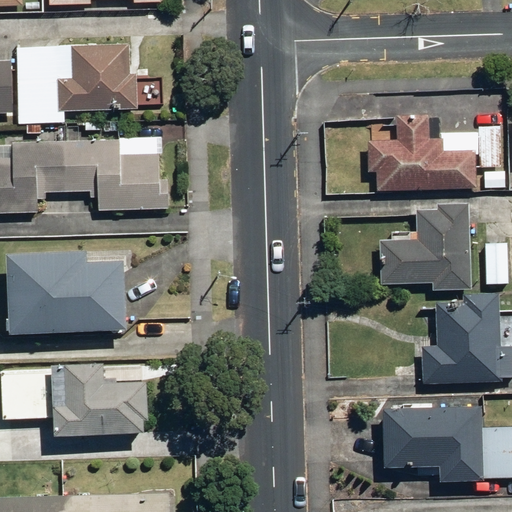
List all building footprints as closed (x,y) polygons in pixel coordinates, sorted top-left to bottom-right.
[(61,80),(62,111),(141,108),(139,73),(134,73),(132,43),(74,45),(75,79),(61,80)] [(0,113),(16,113),(14,60),(0,60),(0,113)] [(479,189),(479,167),(502,168),(502,127),(480,127),(480,132),(442,132),(443,116),(399,116),(399,141),(369,140),(368,169),(382,170),(381,187),(479,189)] [(122,139),(15,142),(15,145),(0,145),(0,213),(41,212),(41,199),(49,199),(49,193),(93,192),(93,198),(102,198),(102,211),(171,209),(171,180),(164,180),(163,154),(165,154),(165,137),(122,138),(122,139)] [(383,280),(436,282),(436,289),(471,289),(471,276),(471,258),(473,203),(438,202),(438,209),(419,209),(418,237),(384,236),(383,280)] [(511,285),(511,257),(511,242),(490,243),(489,285),(511,285)] [(11,254),(14,334),(132,330),(130,261),(93,262),(93,251),(11,254)] [(511,342),(504,343),(504,292),(466,292),(466,300),(439,300),(439,344),(427,344),(427,383),(504,384),(504,376),(511,376),(511,342)] [(59,418),(60,436),(150,432),(149,420),(154,420),(152,380),(110,382),(109,362),(56,364),(56,368),(1,371),(4,420),(59,418)] [(445,478),(487,478),(488,425),(488,404),(386,403),(385,466),(445,467),(445,478)] [(511,424),(488,425),(487,478),(511,478),(511,424)] [(172,511),(172,492),(0,496),(0,511),(172,511)]
